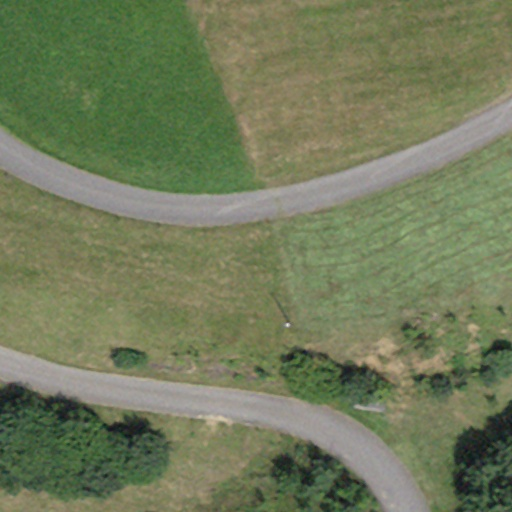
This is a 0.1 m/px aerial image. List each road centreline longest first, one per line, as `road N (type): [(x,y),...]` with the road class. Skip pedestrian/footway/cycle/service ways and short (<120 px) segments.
road 1 (track): [(511,116),(388,178),(162,242),(16,189),(0,176)]
road 2 (track): [(0,364),(101,394),(272,421),(315,438),(369,511)]
